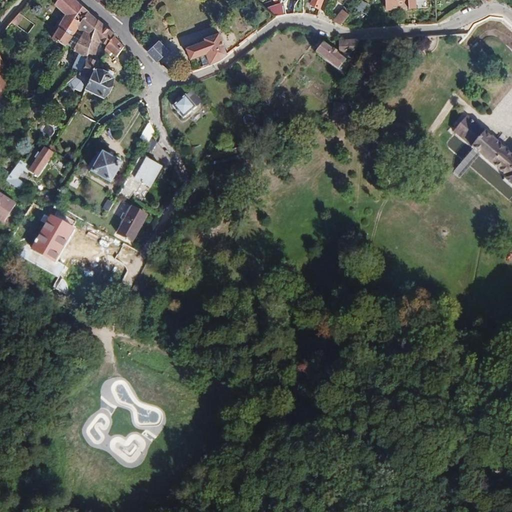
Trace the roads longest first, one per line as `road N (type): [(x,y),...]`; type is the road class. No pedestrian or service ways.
road 1 (residential): [(116,30),(161,79),(223,63),(289,20),(353,34),(455,27),(494,8),(511,17)]
road 2 (track): [(161,79),(152,118),(185,171),(108,332)]
road 3 (track): [(0,468),(72,328)]
